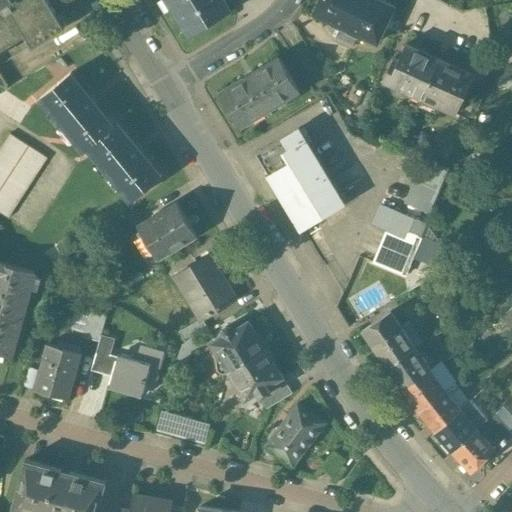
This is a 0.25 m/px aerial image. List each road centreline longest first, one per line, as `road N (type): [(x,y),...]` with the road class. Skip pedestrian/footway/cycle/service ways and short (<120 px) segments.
road 1 (residential): [(170,77),(402,457),(448,511)]
road 2 (residential): [(0,405),(380,511)]
road 3 (residential): [(293,0),(170,77)]
